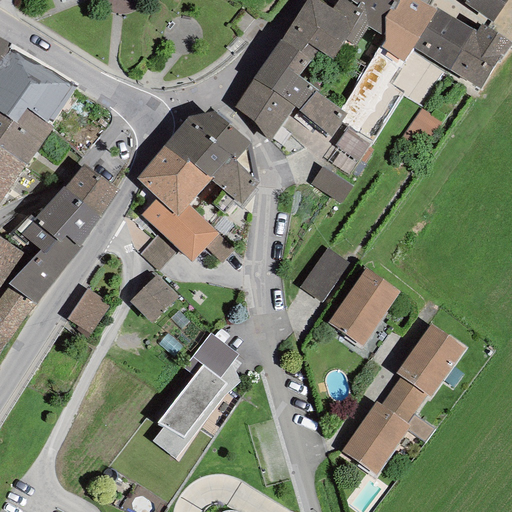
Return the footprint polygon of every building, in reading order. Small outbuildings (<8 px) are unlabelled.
[(348,1),(345,0),(337,0),(332,9),(317,0),(306,0),(280,40),(310,60),(316,50),(332,59),(345,41),(356,45),(367,27),(365,13),(348,1)] [(398,0),(348,0),(348,1),(365,13),(367,27),(384,37),(383,19),(398,0)] [(436,8),(420,0),(398,0),(383,19),(384,37),(384,41),(379,47),(404,61),(412,47),(436,8)] [(464,0),(466,0),(463,4),(492,23),(507,0),(464,0)] [(477,31),(436,8),(412,47),(448,71),(473,32),(475,34),(477,31)] [(511,44),(481,24),(477,31),(475,34),(473,32),(448,71),(478,91),(497,61),(500,63),(511,44)] [(0,61),(10,47),(0,40),(0,61)] [(310,60),(280,40),(252,80),(294,106),(298,111),(314,90),(298,77),(310,60)] [(0,61),(0,113),(15,124),(25,109),(49,126),(77,86),(10,47),(0,61)] [(404,61),(379,47),(340,110),(347,116),(341,124),(347,128),(357,135),(404,61)] [(294,106),(252,80),(233,108),(252,121),(267,143),(294,106)] [(314,90),(298,111),(331,136),(341,124),(347,116),(340,110),(314,90)] [(49,126),(25,109),(15,124),(0,113),(0,148),(24,166),(51,128),(49,126)] [(187,116),(186,119),(229,157),(233,161),(234,160),(250,143),(213,112),(187,116)] [(186,119),(163,145),(185,165),(189,161),(210,179),(211,179),(240,205),(258,182),(234,160),(233,161),(229,157),(186,119)] [(357,161),(369,144),(357,135),(347,128),(334,145),(357,161)] [(185,165),(163,145),(136,179),(156,199),(140,215),(159,233),(177,250),(191,262),(204,247),(218,233),(188,205),(211,179),(210,179),(189,161),(185,165)] [(0,148),(0,200),(24,166),(0,148)] [(83,164),(65,187),(100,219),(118,189),(83,164)] [(351,187),(321,167),(310,183),(339,204),(351,187)] [(100,219),(65,187),(62,186),(33,218),(30,222),(59,243),(66,235),(78,246),(100,219)] [(7,284),(35,304),(81,249),(78,246),(66,235),(59,243),(30,222),(33,218),(29,215),(10,232),(25,245),(28,242),(40,251),(7,284)] [(158,272),(177,250),(159,233),(139,256),(158,272)] [(235,249),(218,233),(204,247),(221,263),(235,249)] [(0,285),(22,253),(0,240),(0,285)] [(348,265),(326,249),(299,286),(321,302),(348,265)] [(365,269),(327,323),(361,347),(399,292),(365,269)] [(177,297),(157,276),(130,302),(150,323),(177,297)] [(112,301),(89,286),(66,319),(89,335),(112,301)] [(0,352),(33,305),(7,289),(0,297),(0,352)] [(465,349),(430,325),(395,374),(400,377),(426,395),(431,398),(465,349)] [(237,356),(210,335),(192,358),(202,365),(220,379),(230,365),(237,356)] [(193,376),(202,365),(192,358),(183,369),(193,376)] [(220,379),(202,365),(193,376),(156,423),(164,426),(151,441),(175,459),(224,396),(239,382),(230,365),(220,379)] [(426,395),(400,377),(380,406),(405,423),(412,415),(426,395)] [(380,406),(374,402),(341,452),(376,475),(407,431),(410,426),(405,423),(380,406)] [(435,430),(412,415),(405,423),(410,426),(407,431),(425,443),(435,430)]
